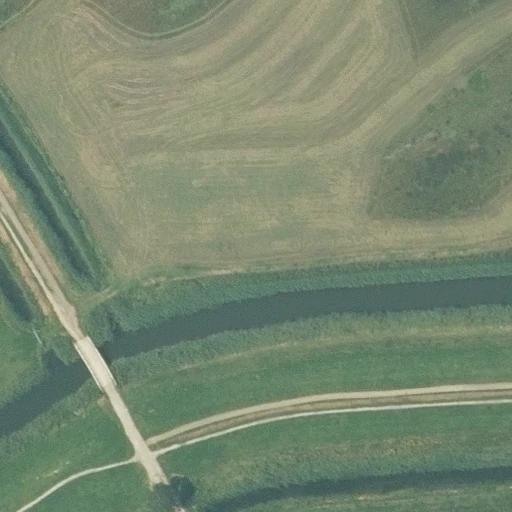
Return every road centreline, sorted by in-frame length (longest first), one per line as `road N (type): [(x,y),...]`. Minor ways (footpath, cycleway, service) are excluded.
road 1 (unknown): [(511,387),(295,401),(188,429),(143,451)]
road 2 (track): [(178,511),(76,335)]
road 3 (unknown): [(0,195),(72,315),(76,335)]
